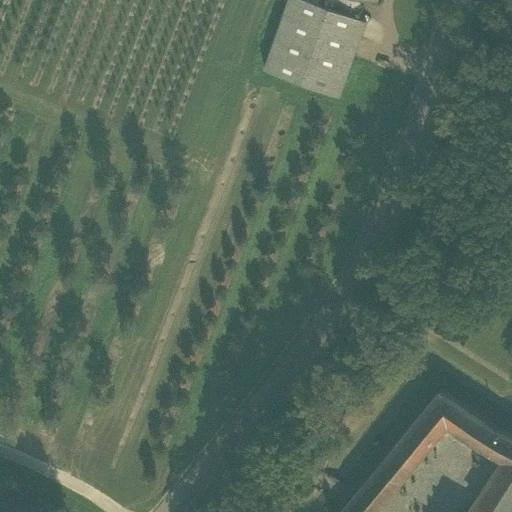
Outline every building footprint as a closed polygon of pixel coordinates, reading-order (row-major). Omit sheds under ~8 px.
[(287,0),(264,66),(339,93),(353,56),(366,18),(359,15),(319,1),(316,0),(287,0)] [(319,0),(319,1),(359,15),(364,0),(319,0)] [(462,431),(480,443),(493,423),(439,390),(425,407),(447,421),(462,431)] [(378,504),(447,421),(425,407),(356,491),(378,504)] [(480,443),(502,457),(511,442),(511,434),(493,423),(480,443)] [(506,511),(511,503),(511,442),(502,457),(472,505),(483,511),(506,511)] [(357,511),(371,511),(378,504),(356,491),(345,505),(357,511)]
